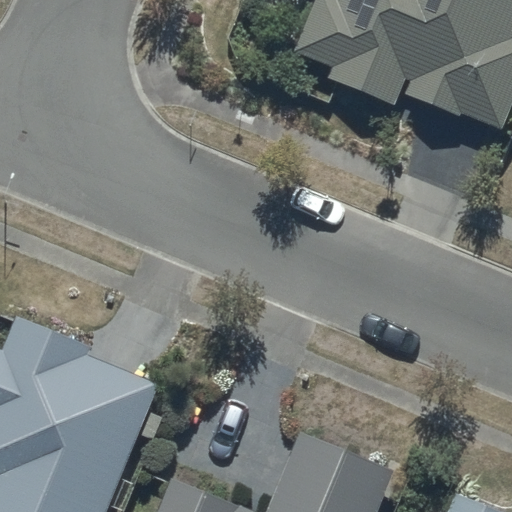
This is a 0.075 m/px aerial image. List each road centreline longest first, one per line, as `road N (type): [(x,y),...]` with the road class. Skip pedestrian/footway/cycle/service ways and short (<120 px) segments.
road 1 (residential): [(31,136),(511,334)]
road 2 (residential): [(85,0),(31,136)]
